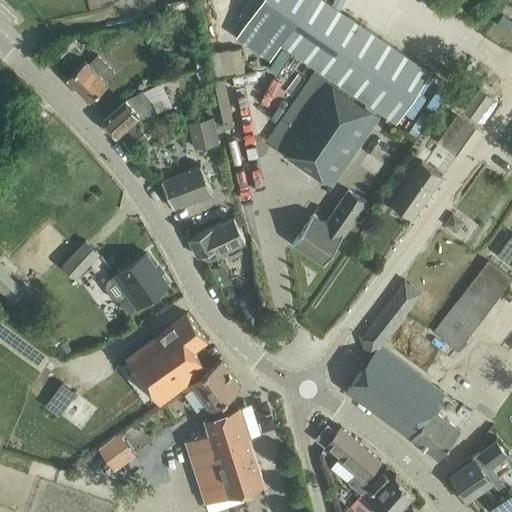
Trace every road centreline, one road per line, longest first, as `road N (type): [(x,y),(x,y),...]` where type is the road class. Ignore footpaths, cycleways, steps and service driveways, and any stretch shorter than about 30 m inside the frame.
road 1 (secondary): [(303,388),(253,362),(208,314),(115,162),(0,42)]
road 2 (unclassified): [(303,388),(511,96)]
road 3 (secondary): [(452,511),(370,428),(303,388)]
road 4 (unknown): [(511,79),(374,0)]
road 5 (unclassified): [(321,511),(296,410),(303,388)]
